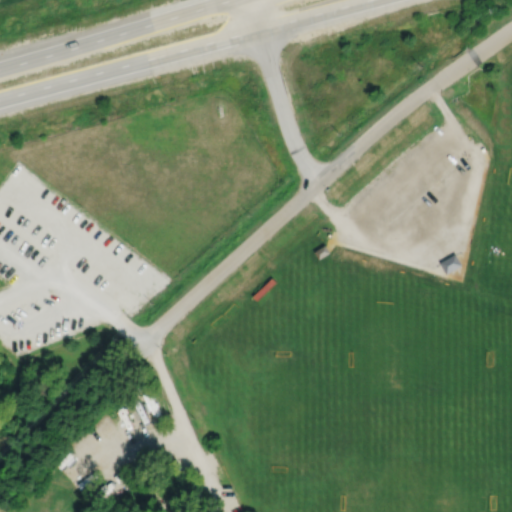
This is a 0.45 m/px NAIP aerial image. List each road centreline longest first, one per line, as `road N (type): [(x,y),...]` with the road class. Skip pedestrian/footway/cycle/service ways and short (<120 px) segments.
road 1 (residential): [(154,332),(398,113),(511,27)]
road 2 (trunk): [(0,97),(366,0)]
road 3 (trunk): [(225,0),(0,67)]
road 4 (residential): [(319,182),(292,139),(246,0)]
